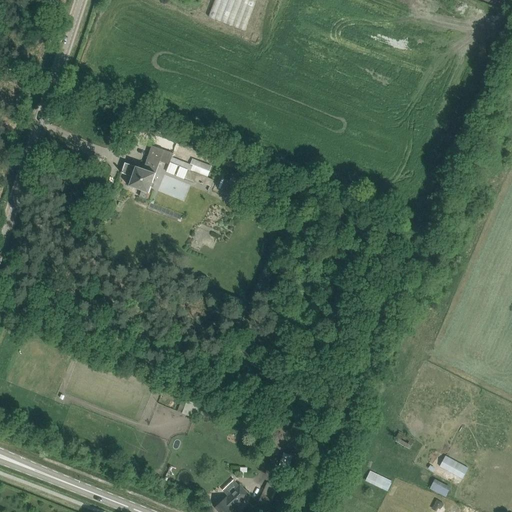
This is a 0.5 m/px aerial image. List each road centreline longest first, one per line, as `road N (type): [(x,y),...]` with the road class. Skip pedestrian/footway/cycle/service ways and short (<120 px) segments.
road 1 (tertiary): [(0,241),(80,0)]
road 2 (secondary): [(139,511),(0,455)]
